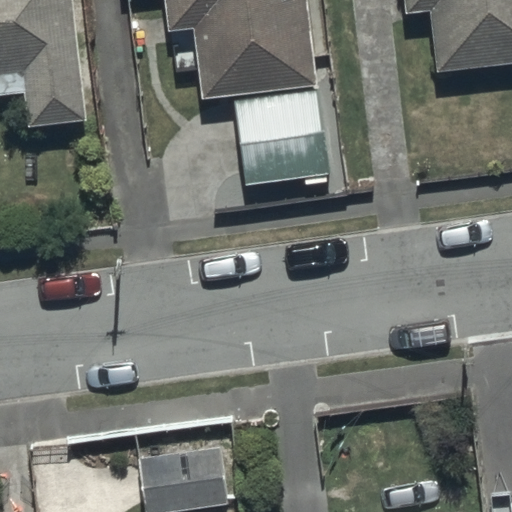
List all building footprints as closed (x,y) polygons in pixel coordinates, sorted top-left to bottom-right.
[(0,0),(0,76),(24,74),(28,110),(85,104),(74,0),(0,0)] [(307,0),(166,0),(168,14),(194,11),(204,81),(234,77),(247,171),(330,160),(307,0)] [(511,0),(431,0),(437,52),(511,45),(511,0)] [(511,511),(511,403),(478,405),(481,497),(499,496),(499,511),(511,511)] [(222,436),(136,444),(143,505),(229,495),(222,436)] [(469,511),(469,501),(359,511),(469,511)]
